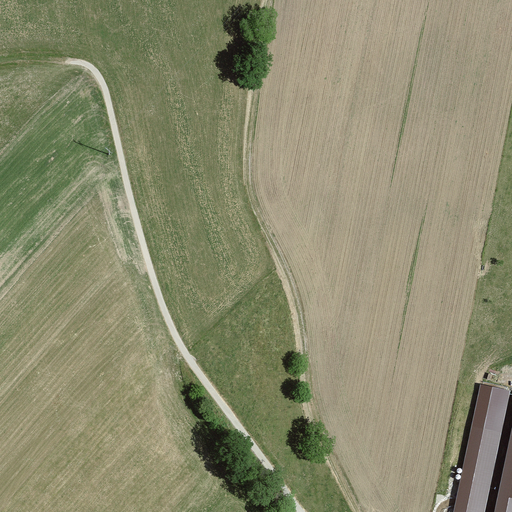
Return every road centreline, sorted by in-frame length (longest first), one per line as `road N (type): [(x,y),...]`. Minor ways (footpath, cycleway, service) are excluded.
road 1 (track): [(267,0),(246,174),(295,299),(309,417),(358,511)]
road 2 (track): [(302,511),(179,342),(136,218),(101,78),(73,60)]
